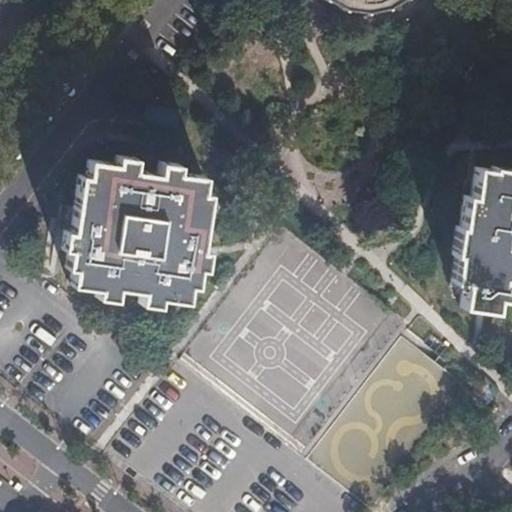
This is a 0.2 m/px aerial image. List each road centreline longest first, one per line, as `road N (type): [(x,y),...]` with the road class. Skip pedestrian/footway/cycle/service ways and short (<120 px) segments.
road 1 (residential): [(0,215),(170,0)]
road 2 (residential): [(120,511),(0,417)]
